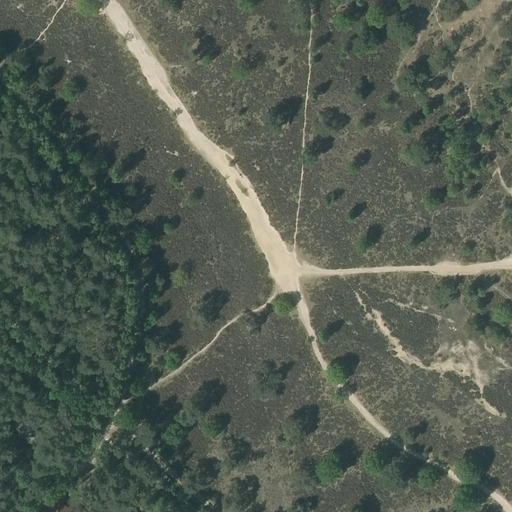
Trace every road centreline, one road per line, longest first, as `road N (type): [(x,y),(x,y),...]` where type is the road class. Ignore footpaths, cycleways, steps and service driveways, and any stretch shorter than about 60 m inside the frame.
road 1 (track): [(105,0),(256,219),(328,373),(381,430),(509,511)]
road 2 (track): [(292,284),(310,272),(511,264)]
road 3 (track): [(0,312),(109,418)]
road 4 (track): [(109,418),(211,511)]
